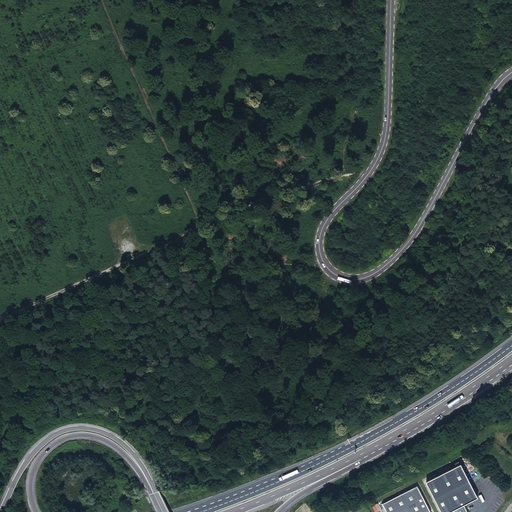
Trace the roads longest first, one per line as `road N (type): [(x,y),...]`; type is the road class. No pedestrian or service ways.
road 1 (tertiary): [(511,71),(478,109),(395,254),(363,276),(331,273),(319,258),(318,232),(379,154),(388,0)]
road 2 (trunk): [(511,344),(366,438),(195,511)]
road 3 (track): [(106,13),(199,224),(131,260)]
road 4 (trunk): [(153,492),(116,438),(71,427),(33,449),(0,508)]
road 5 (trunk): [(35,511),(33,464),(58,440),(79,434),(112,445),(153,492)]
road 6 (trunk): [(232,511),(389,438)]
road 7 (trunk): [(389,438),(511,358)]
road 8 (track): [(0,318),(131,260)]
road 9 (trunk): [(278,511),(389,438)]
